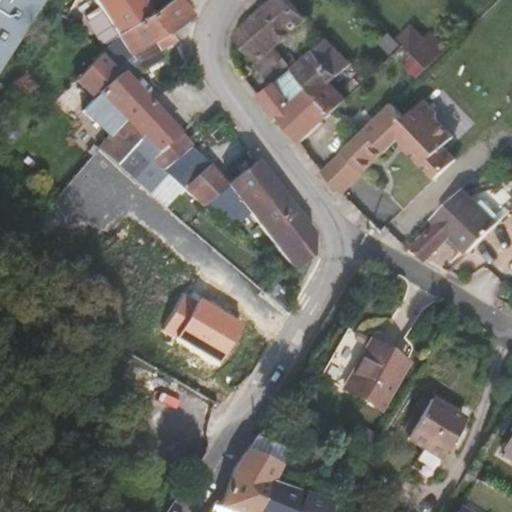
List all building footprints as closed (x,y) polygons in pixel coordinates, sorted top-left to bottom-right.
[(0,0),(0,70),(44,0),(0,0)] [(153,15),(143,0),(95,0),(103,12),(117,32),(119,36),(153,15)] [(119,36),(121,38),(140,67),(173,43),(179,39),(174,33),(193,19),(177,0),(173,0),(153,15),(119,36)] [(309,19),(290,0),(277,0),(245,30),(237,36),(260,62),(267,56),(309,19)] [(443,7),(431,19),(454,44),(466,32),(443,7)] [(103,12),(89,22),(104,42),(117,32),(103,12)] [(329,39),(309,19),(267,56),(286,76),(293,71),(329,39)] [(101,55),(77,80),(90,94),(95,99),(98,95),(123,120),(97,149),(115,166),(140,138),(157,154),(180,135),(141,94),(120,74),(137,63),(121,38),(101,55)] [(354,64),(329,39),(293,71),(310,88),(334,114),(349,100),(332,83),(354,64)] [(405,45),(396,54),(420,79),(430,71),(405,45)] [(260,96),(267,106),(278,120),(281,118),(302,144),(334,114),(310,88),(293,71),(286,76),(260,96)] [(90,94),(77,80),(69,89),(75,95),(79,91),(86,98),(90,94)] [(324,173),(346,195),(404,138),(433,173),(451,153),(445,146),(455,137),(439,121),(439,114),(427,100),(408,119),(395,105),(357,141),(340,157),(324,173)] [(75,120),(69,116),(65,122),(70,126),(75,120)] [(16,145),(3,133),(0,137),(0,147),(7,154),(16,145)] [(140,138),(115,166),(126,177),(144,159),(160,173),(192,147),(189,145),(180,135),(157,154),(140,138)] [(210,166),(192,147),(160,173),(180,191),(210,166)] [(459,160),(451,153),(433,173),(439,178),(459,160)] [(258,161),(227,186),(229,189),(242,205),(295,272),(323,248),(258,161)] [(180,191),(206,213),(229,189),(227,186),(210,166),(180,191)] [(242,205),(229,189),(206,213),(221,226),(242,205)] [(500,226),(465,191),(437,219),(441,223),(412,252),(429,262),(454,236),(471,254),(500,226)] [(183,292),(159,333),(219,367),(243,326),(183,292)] [(407,365),(370,345),(343,393),(379,413),(407,365)] [(461,427),(428,405),(403,442),(437,464),(461,427)] [(255,440),(233,472),(220,510),(224,511),(259,511),(271,484),(277,476),(292,455),(255,440)] [(271,484),(259,511),(330,511),(333,507),(271,484)]
